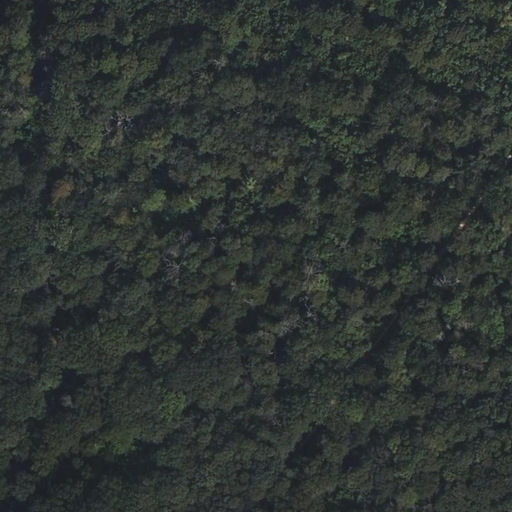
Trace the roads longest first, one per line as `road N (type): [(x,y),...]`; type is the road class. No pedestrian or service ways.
road 1 (track): [(64,511),(41,0)]
road 2 (unknown): [(511,147),(245,511)]
